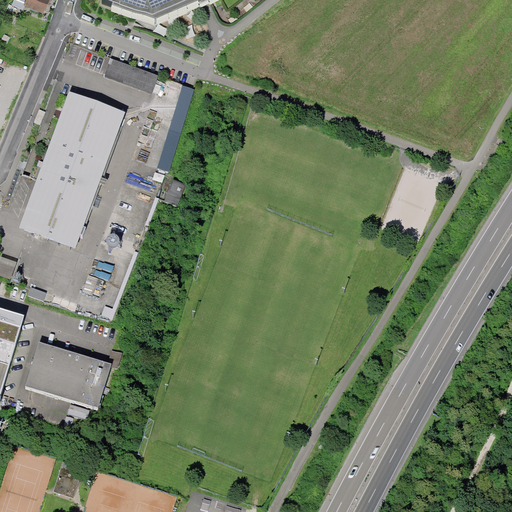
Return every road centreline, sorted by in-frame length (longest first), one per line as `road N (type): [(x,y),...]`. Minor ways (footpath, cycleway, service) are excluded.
road 1 (motorway): [(511,206),(340,511)]
road 2 (motorway): [(365,511),(511,250)]
road 3 (residential): [(0,163),(66,0)]
